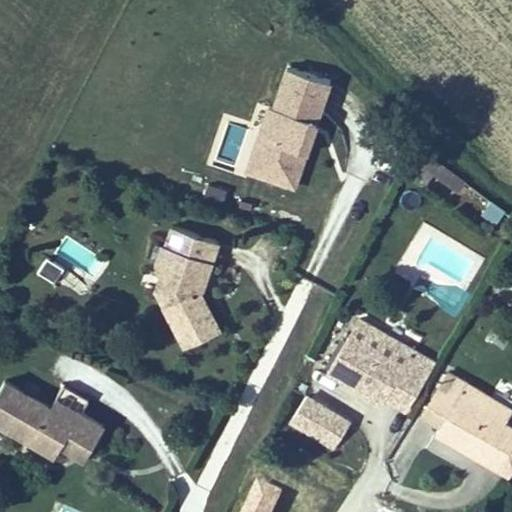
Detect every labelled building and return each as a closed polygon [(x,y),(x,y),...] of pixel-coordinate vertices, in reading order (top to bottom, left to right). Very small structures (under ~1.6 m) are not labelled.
[(247,170),(298,187),(335,75),(284,58),(247,170)] [(467,178),(432,154),(417,177),(428,184),(436,172),(459,189),(467,178)] [(490,196),(475,219),(491,229),(506,207),(490,196)] [(204,284),(220,234),(169,218),(153,266),(159,269),(156,283),(185,343),(223,324),(204,284)] [(65,265),(49,254),(37,270),(53,281),(65,265)] [(359,316),(329,370),(383,400),(386,394),(406,405),(433,356),(359,316)] [(511,406),(511,402),(447,362),(419,411),(438,422),(435,429),(511,470),(511,418),(507,416),(511,406)] [(0,381),(0,421),(21,432),(23,430),(57,448),(61,440),(70,445),(78,429),(89,425),(98,429),(104,418),(79,405),(54,392),(49,401),(3,376),(0,381)] [(61,378),(54,392),(79,405),(87,391),(61,378)] [(306,389),(286,420),(333,448),(352,417),(306,389)] [(78,429),(70,445),(85,453),(98,429),(89,425),(78,429)]
